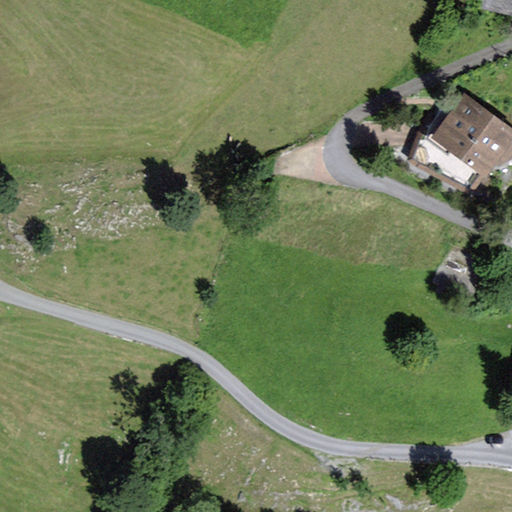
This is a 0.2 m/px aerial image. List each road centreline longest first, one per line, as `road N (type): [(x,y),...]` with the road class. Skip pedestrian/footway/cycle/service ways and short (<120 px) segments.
road 1 (unclassified): [(0,291),(189,349),(266,415),(310,440),(509,456)]
road 2 (residential): [(511,235),(353,173),(334,147),(353,117),(380,100),(511,49)]
